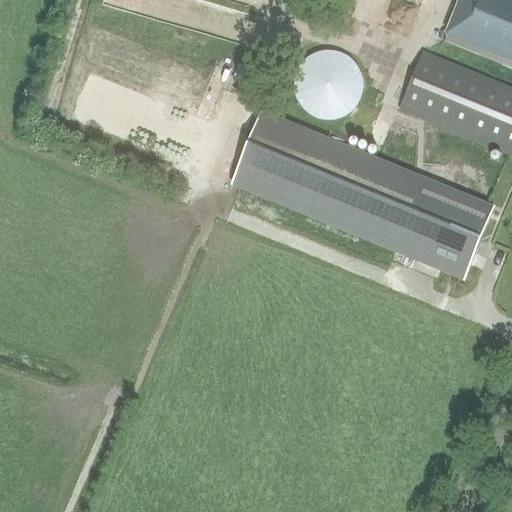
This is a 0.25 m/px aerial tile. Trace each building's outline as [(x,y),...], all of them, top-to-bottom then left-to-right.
[(352,0),(351,4),(396,22),(404,0),(352,0)] [(511,0),(460,0),(444,42),(511,70),(511,0)] [(358,103),(360,99),(361,95),(362,90),(362,86),(362,81),(361,76),(359,72),(357,68),(355,64),(352,61),(348,58),(344,55),(340,53),(335,52),(331,51),(326,51),(322,52),(317,53),(313,55),(309,57),(305,60),(302,63),(299,67),(297,71),(295,75),(294,80),(293,84),(293,89),(294,93),(295,98),(297,102),(300,106),(302,109),(306,113),(310,115),(314,118),(318,119),(322,120),(327,121),(332,120),(336,119),(341,118),(345,116),(349,114),(352,111),(355,107),(358,103)] [(511,156),(511,89),(423,53),(399,111),(511,156)] [(463,282),(494,207),(262,111),(231,187),(463,282)]
